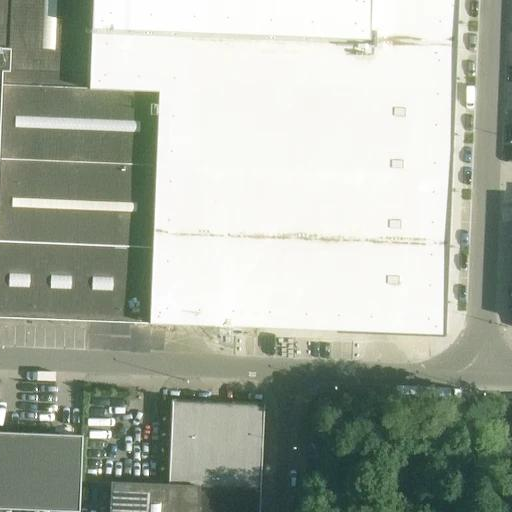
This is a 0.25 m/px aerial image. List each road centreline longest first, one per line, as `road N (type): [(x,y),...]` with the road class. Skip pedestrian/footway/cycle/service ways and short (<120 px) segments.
road 1 (unknown): [(188,364),(202,0)]
road 2 (unclassified): [(0,353),(285,370)]
road 3 (unclassified): [(285,370),(490,377)]
road 4 (unclassified): [(490,377),(496,181)]
road 5 (unclassified): [(496,181),(502,0)]
road 6 (unclassified): [(280,511),(285,370)]
